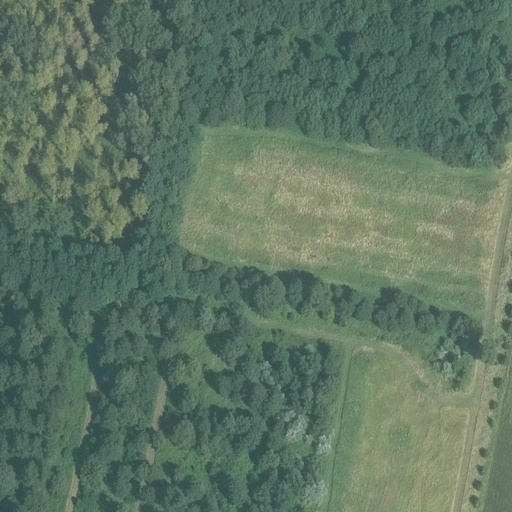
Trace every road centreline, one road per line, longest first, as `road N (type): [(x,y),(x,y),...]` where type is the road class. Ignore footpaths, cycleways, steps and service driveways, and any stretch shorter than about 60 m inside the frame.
road 1 (track): [(210,0),(148,282),(115,304),(72,511)]
road 2 (track): [(144,289),(166,309),(356,345),(418,387),(476,404)]
road 3 (track): [(458,511),(511,202)]
